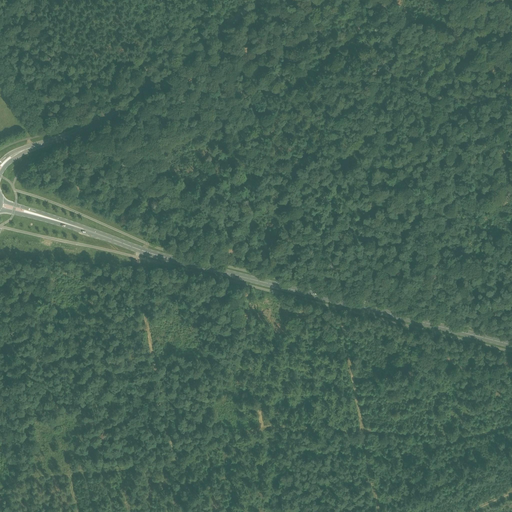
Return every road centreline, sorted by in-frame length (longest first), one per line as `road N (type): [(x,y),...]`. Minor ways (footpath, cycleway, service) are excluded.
road 1 (primary): [(511,344),(0,206)]
road 2 (track): [(511,425),(471,436),(273,426),(173,460),(71,474)]
road 3 (secondary): [(0,169),(23,150),(99,121),(259,0)]
road 4 (track): [(378,511),(339,308)]
